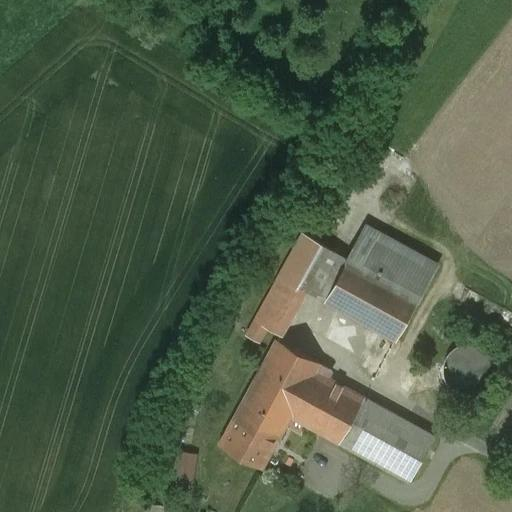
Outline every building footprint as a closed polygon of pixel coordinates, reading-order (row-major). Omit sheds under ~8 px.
[(437,264),(366,225),(348,257),(325,300),(396,339),(437,264)] [(348,257),(303,232),(247,334),(259,340),(267,326),(280,334),(305,289),(325,300),(348,257)] [(491,318),(511,326),(511,310),(497,304),(491,318)] [(277,339),(255,379),(270,387),(267,393),(294,408),(315,370),(319,362),(277,339)] [(496,379),(498,368),(496,358),(490,349),(481,343),(470,342),(460,344),(451,350),(445,359),(443,369),(446,380),(452,388),(461,394),(471,396),(482,394),(490,388),(496,379)] [(294,408),(291,414),(340,441),(364,397),(315,370),(294,408)] [(270,387),(255,379),(221,442),(263,465),(291,414),(294,408),(267,393),(270,387)] [(435,436),(364,397),(340,441),(340,442),(410,481),(435,436)]
